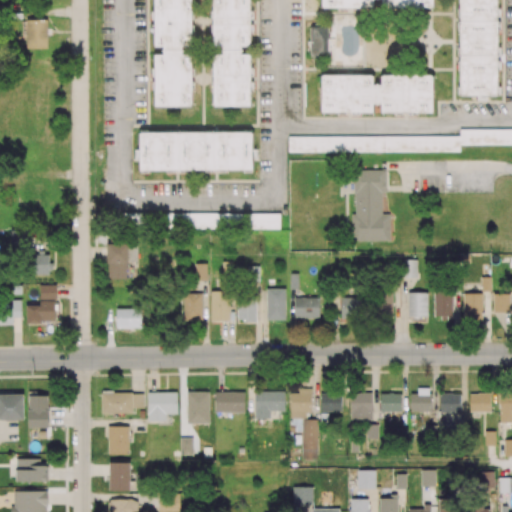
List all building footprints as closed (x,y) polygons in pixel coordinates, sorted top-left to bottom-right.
[(461,253),(461,261),(469,261),(469,253),(461,253)] [(12,284),(12,292),(22,292),(22,284),(12,284)] [(56,298),(40,298),(40,284),(56,284),(56,298)] [(509,293),(493,293),(493,311),(509,311),(509,293)] [(187,390),(186,423),(209,423),(209,390),(187,390)] [(215,390),(215,411),(244,411),(244,391),(215,390)] [(254,390),(255,417),(270,417),(270,409),(284,409),(284,390),(254,390)] [(147,391),(148,419),(165,419),(165,412),(177,412),(177,391),(147,391)] [(23,393),(0,393),(0,418),(23,418),(23,393)] [(108,438),(108,452),(128,453),(128,426),(107,425),(107,438),(108,438)] [(495,430),(485,430),(485,445),(495,445),(495,430)] [(180,437),(180,454),(192,453),(192,437),(180,437)] [(202,446),(202,456),(211,456),(211,446),(202,446)] [(129,462),(109,462),(109,489),(129,490),(129,462)] [(357,469),(357,488),(375,488),(375,469),(357,469)] [(420,469),(420,485),(434,485),(434,469),(420,469)] [(405,473),(396,473),(396,488),(405,488),(405,473)] [(312,486),(293,486),(293,503),(312,503),(312,486)]
